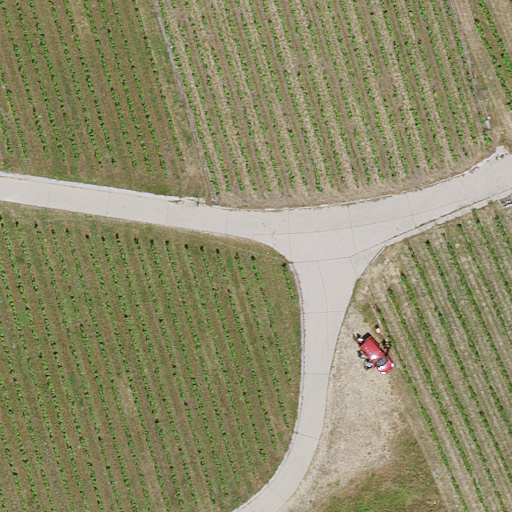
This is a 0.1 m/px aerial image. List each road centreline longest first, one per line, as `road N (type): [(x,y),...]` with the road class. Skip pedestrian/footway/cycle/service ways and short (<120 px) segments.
road 1 (track): [(0,183),(223,221),(329,252),(511,171)]
road 2 (track): [(249,511),(280,488),(303,450),(329,252)]
